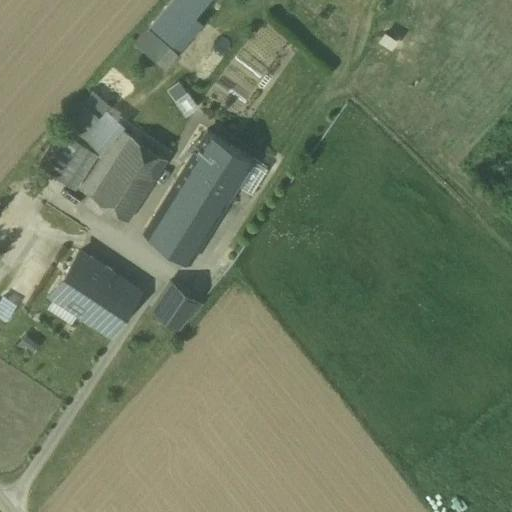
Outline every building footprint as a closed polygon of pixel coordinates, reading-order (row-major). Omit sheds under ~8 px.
[(170,0),(136,42),(165,66),(202,20),(196,15),(208,0),(170,0)] [(186,83),(175,75),(157,100),(181,118),(208,82),(195,72),(186,83)] [(116,76),(101,100),(115,109),(130,86),(116,76)] [(129,132),(117,124),(99,151),(77,185),(78,186),(90,193),(129,132)] [(99,151),(62,128),(40,162),(77,187),(78,186),(77,185),(99,151)] [(208,131),(184,169),(167,158),(168,158),(129,132),(90,193),(129,219),(155,177),(173,188),(146,231),(190,259),(252,159),(208,131)] [(139,290),(81,252),(53,293),(111,331),(139,290)] [(200,302),(170,281),(153,307),(179,326),(200,302)]
